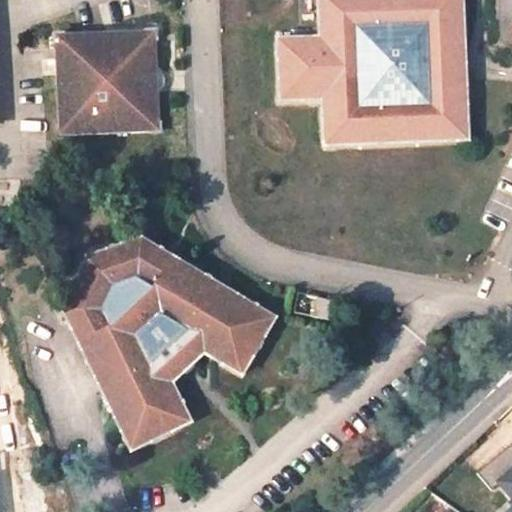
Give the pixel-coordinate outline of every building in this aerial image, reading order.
[(461,0),(317,0),(320,40),(277,41),(279,103),(322,101),(323,147),(465,143),(461,0)] [(59,139),(159,134),(154,34),(56,38),(59,139)] [(23,139),(0,140),(0,177),(26,176),(23,139)] [(278,315),(144,239),(89,258),(67,312),(137,450),(196,420),(175,380),(207,350),(246,372),(278,315)] [(294,313),(313,317),(317,298),(297,294),(294,313)] [(329,320),(333,301),(317,298),(313,317),(329,320)] [(511,511),(511,464),(493,483),(508,499),(495,511),(511,511)]
